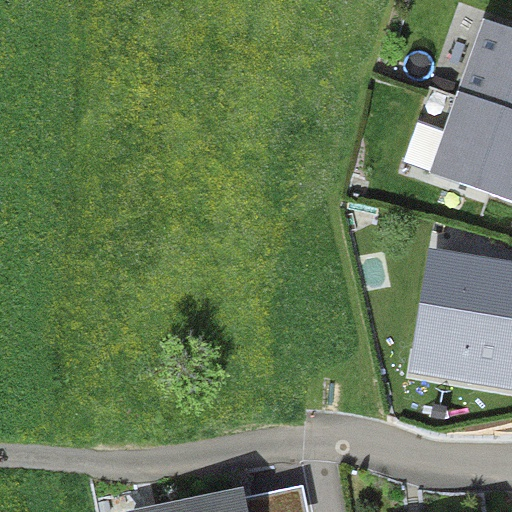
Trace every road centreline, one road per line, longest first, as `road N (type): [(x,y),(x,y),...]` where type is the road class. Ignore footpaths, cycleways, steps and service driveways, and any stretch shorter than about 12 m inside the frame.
road 1 (residential): [(80,462),(196,462),(314,443)]
road 2 (residential): [(314,443),(511,466)]
